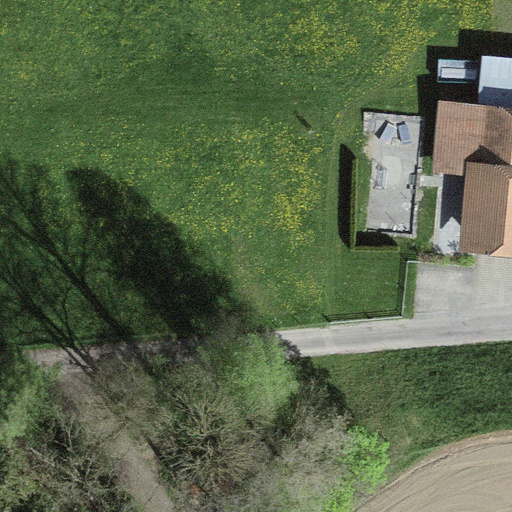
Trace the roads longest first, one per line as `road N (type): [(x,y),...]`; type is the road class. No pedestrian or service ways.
road 1 (track): [(0,362),(275,344)]
road 2 (residential): [(275,344),(511,325)]
